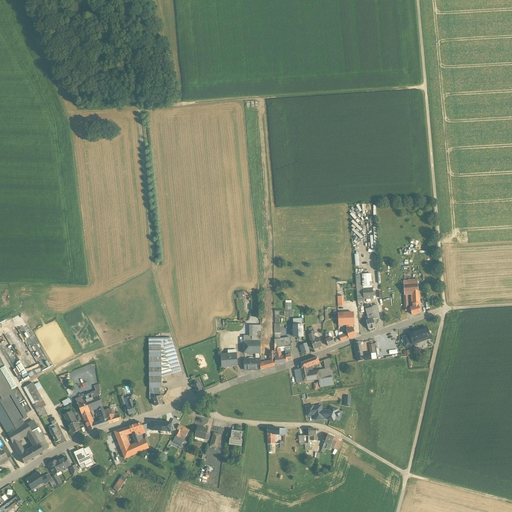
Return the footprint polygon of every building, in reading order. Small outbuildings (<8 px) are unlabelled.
[(360,238),(362,236),(354,228),(352,230),(360,238)] [(413,249),(413,245),(418,245),(419,240),(411,239),(410,249),(413,249)] [(371,274),(362,275),(363,287),(371,286),(371,274)] [(418,285),(403,286),(404,295),(407,295),(408,295),(408,293),(412,292),(418,292),(418,285)] [(363,289),(363,290),(364,299),(373,299),(373,296),(375,296),(374,291),(372,292),(372,289),(363,289)] [(419,303),(412,303),(413,308),(411,309),(412,315),(420,313),(418,307),(419,306),(419,303)] [(372,308),(366,309),(369,320),(373,319),(373,320),(379,318),(376,305),(371,307),(372,308)] [(353,313),(345,313),(346,325),(347,325),(354,325),(353,313)] [(369,320),(366,321),(368,330),(375,328),(373,320),(373,319),(369,320)] [(297,326),(294,326),(294,330),(292,331),(292,333),(294,333),(294,337),(302,337),(302,326),(297,326)] [(353,328),(346,331),(347,334),(349,339),(356,336),(353,328)] [(417,332),(409,335),(413,345),(418,343),(417,341),(429,337),(430,339),(427,328),(417,331),(417,332)] [(315,340),(313,335),(309,336),(311,341),(314,350),(322,347),(319,338),(315,340)] [(332,338),(329,339),(329,335),(326,335),(326,340),(328,346),(334,344),(332,338)] [(408,335),(402,337),(405,347),(411,345),(408,335)] [(171,336),(149,337),(149,348),(161,347),(161,368),(162,375),(181,370),(171,336)] [(252,336),(243,337),(244,354),(253,354),(252,342),(252,336)] [(275,340),(274,340),(275,344),(275,349),(279,348),(281,348),(285,348),(291,347),(290,338),(280,340),(275,340)] [(261,342),(252,342),(253,354),(261,354),(261,352),(261,344),(261,342)] [(362,355),(359,342),(354,344),(358,361),(363,360),(363,357),(362,355)] [(307,344),(300,346),(303,354),(309,352),(307,344)] [(161,347),(149,348),(149,368),(161,368),(161,347)] [(291,347),(285,348),(285,349),(285,357),(282,357),(283,363),(286,363),(286,362),(291,361),(291,355),(291,347)] [(279,348),(275,349),(275,352),(275,365),(282,364),(282,363),(283,363),(282,357),(281,357),(281,355),(279,348)] [(275,352),(270,353),(270,362),(268,362),(268,363),(264,363),(265,358),(261,358),(260,370),(275,366),(275,365),(275,352)] [(236,353),(221,355),(222,368),(228,367),(228,366),(237,365),(236,353)] [(317,358),(301,364),(302,369),(311,366),(319,363),(317,358)] [(245,360),(244,360),(245,370),(260,370),(261,359),(245,360)] [(311,366),(302,369),(301,370),(303,383),(310,381),(310,382),(311,382),(311,381),(320,380),(319,371),(313,372),(311,366)] [(161,368),(149,368),(149,378),(161,378),(162,375),(161,368)] [(301,370),(295,371),(297,384),(303,383),(301,370)] [(0,371),(0,400),(8,396),(8,397),(13,393),(0,371)] [(327,378),(321,379),(323,388),(334,385),(332,377),(327,378)] [(161,378),(149,378),(149,389),(159,388),(162,388),(161,378)] [(199,384),(197,382),(196,382),(194,383),(194,386),(196,392),(198,392),(201,391),(200,390),(202,390),(199,384)] [(42,401),(33,383),(26,387),(36,404),(42,401)] [(15,390),(26,413),(29,412),(18,388),(15,390)] [(159,388),(149,389),(149,399),(149,400),(153,399),(153,398),(156,397),(154,393),(160,391),(159,388)] [(97,391),(88,395),(90,399),(99,396),(97,391)] [(160,391),(154,393),(156,397),(153,398),(153,399),(156,406),(163,404),(161,400),(162,399),(160,391)] [(88,395),(84,396),(86,401),(82,402),(86,413),(88,412),(97,408),(103,406),(99,396),(90,399),(88,395)] [(8,396),(0,400),(0,422),(7,435),(25,425),(8,397),(8,396)] [(84,396),(76,400),(77,404),(82,402),(86,401),(84,396)] [(133,405),(132,401),(132,400),(128,401),(128,402),(129,406),(126,407),(129,415),(136,413),(133,405)] [(86,413),(82,402),(77,404),(82,414),(86,413)] [(41,404),(34,408),(38,414),(45,410),(41,404)] [(103,406),(97,408),(101,421),(100,422),(101,426),(109,424),(103,406)] [(313,406),(306,407),(308,416),(315,414),(316,420),(323,419),(323,417),(322,411),(321,406),(313,408),(313,406)] [(111,409),(105,411),(109,424),(117,422),(116,418),(114,418),(112,409),(111,409)] [(331,409),(330,412),(322,411),(323,417),(328,417),(328,419),(333,421),(335,416),(339,417),(340,413),(336,412),(337,410),(331,409)] [(68,413),(64,415),(67,422),(75,419),(72,411),(68,413)] [(93,422),(90,415),(84,418),(84,419),(89,431),(97,428),(96,423),(96,422),(95,422),(93,422)] [(81,430),(75,419),(67,422),(69,426),(68,426),(70,431),(71,430),(73,434),(81,430)] [(176,431),(180,423),(173,419),(172,423),(171,431),(176,431)] [(45,440),(35,422),(28,426),(38,443),(45,440)] [(151,430),(161,431),(161,423),(151,422),(151,423),(151,430)] [(141,423),(130,427),(131,432),(132,432),(135,441),(140,440),(142,439),(141,435),(145,433),(145,432),(142,426),(141,423)] [(142,426),(145,432),(151,430),(151,423),(142,426)] [(172,423),(161,423),(161,431),(171,432),(171,431),(172,423)] [(7,435),(12,443),(17,440),(27,435),(34,448),(33,448),(38,455),(43,452),(38,443),(28,426),(26,424),(25,425),(7,435)] [(57,428),(54,430),(51,425),(48,427),(50,431),(52,436),(56,443),(61,440),(59,436),(60,436),(57,428)] [(189,430),(179,425),(174,435),(176,436),(179,438),(181,434),(186,437),(189,430)] [(207,429),(198,427),(195,437),(196,437),(196,436),(199,437),(199,438),(204,439),(206,433),(207,429)] [(275,429),(267,428),(267,434),(268,445),(271,445),(274,444),(274,434),(275,434),(279,434),(279,429),(275,429)] [(122,429),(114,432),(121,450),(129,448),(129,447),(125,436),(124,435),(122,429)] [(316,429),(308,429),(308,436),(311,437),(311,441),(316,441),(316,429)] [(242,432),(232,431),(230,440),(231,440),(230,444),(240,445),(241,441),(242,432)] [(218,449),(221,435),(213,433),(210,447),(218,449)] [(334,438),(328,435),(324,443),(322,448),(326,449),(328,445),(331,446),(333,441),(334,438)] [(140,442),(136,443),(135,444),(129,447),(129,448),(130,448),(121,450),(125,459),(149,448),(145,439),(140,442)] [(17,440),(12,443),(17,453),(22,450),(17,440)] [(45,440),(38,443),(43,452),(48,449),(48,446),(45,440)] [(84,449),(87,457),(90,455),(90,456),(93,455),(89,447),(84,449)] [(83,449),(74,453),(79,466),(85,464),(86,466),(93,463),(90,456),(90,455),(87,457),(84,449),(83,449)] [(24,453),(22,450),(17,453),(23,464),(34,457),(30,450),(24,453)] [(57,462),(61,470),(70,465),(70,464),(70,463),(69,461),(68,461),(66,457),(57,462)] [(56,461),(49,465),(54,475),(61,471),(61,470),(57,462),(56,461)] [(76,466),(70,469),(73,476),(79,472),(76,466)] [(38,472),(25,480),(31,491),(44,483),(44,482),(41,478),(38,472)] [(46,475),(41,478),(44,482),(44,483),(45,484),(49,482),(50,482),(46,476),(46,475)] [(56,475),(52,478),(54,481),(56,485),(60,482),(56,475)] [(127,479),(122,476),(113,489),(118,492),(127,479)]
